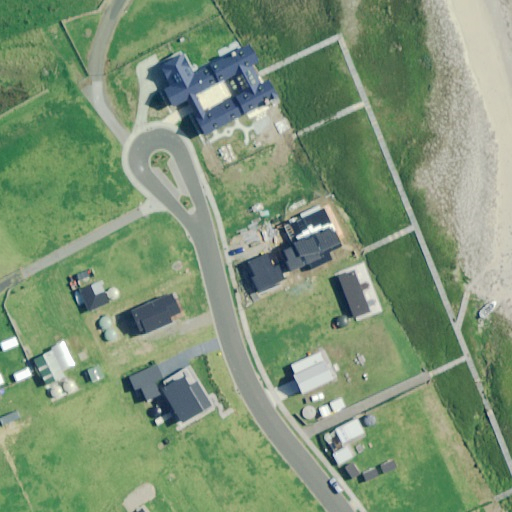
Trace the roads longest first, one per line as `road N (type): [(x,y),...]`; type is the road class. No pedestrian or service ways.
road 1 (residential): [(343,511),(250,386),(206,245)]
road 2 (residential): [(206,245),(138,159),(147,141),(170,139),(201,211)]
road 3 (track): [(139,152),(98,104),(94,62),(124,0)]
